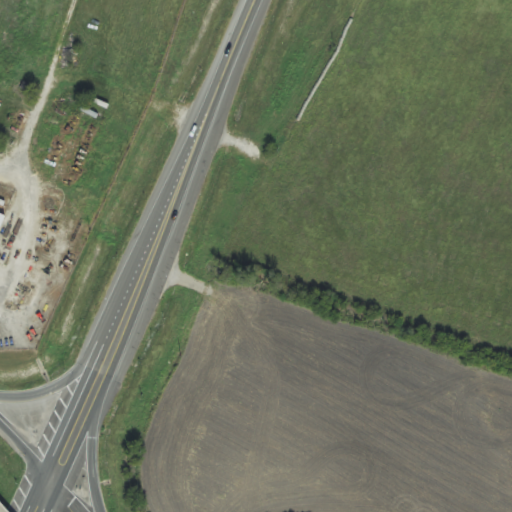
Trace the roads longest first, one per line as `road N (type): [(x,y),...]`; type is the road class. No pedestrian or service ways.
road 1 (trunk): [(200,143),(107,355)]
road 2 (trunk): [(260,0),(200,143)]
road 3 (trunk): [(97,511),(92,421),(99,372)]
